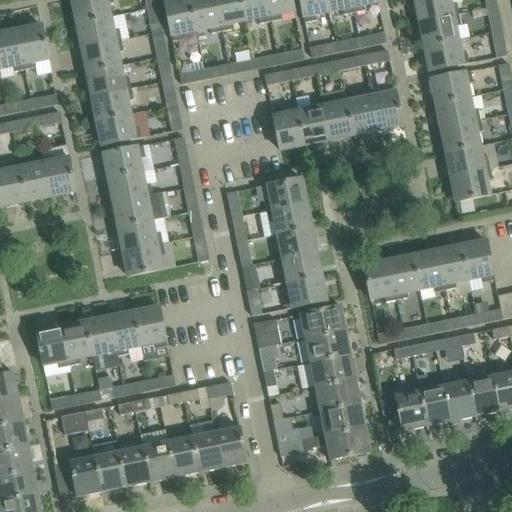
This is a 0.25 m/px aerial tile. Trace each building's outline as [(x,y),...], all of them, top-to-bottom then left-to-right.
[(110,18),(109,13),(108,5),(114,4),(112,0),(72,0),(77,25),(110,18)] [(157,9),(155,0),(145,0),(147,11),(157,9)] [(183,34),(196,32),(189,0),(180,0),(164,3),(172,43),(184,40),(183,34)] [(211,35),(222,33),(215,0),(189,0),(196,32),(209,29),(211,35)] [(232,25),(245,22),(240,0),(215,0),(222,33),(233,31),(232,25)] [(259,25),(270,23),(265,0),(240,0),(245,22),(258,19),(259,25)] [(294,12),(291,0),(265,0),(270,23),(281,21),(280,15),(294,12)] [(315,16),(328,13),(325,0),(299,0),(305,24),(316,22),(315,16)] [(343,16),(354,14),(350,0),(325,0),(328,13),(342,10),(343,16)] [(364,6),(377,3),(376,0),(350,0),(354,14),(365,12),(364,6)] [(414,0),(419,23),(459,15),(456,4),(451,5),(449,0),(414,0)] [(484,0),(487,10),(497,8),(495,0),(484,0)] [(492,34),(502,32),(497,8),(487,10),(492,34)] [(152,35),(162,33),(157,9),(147,11),(152,35)] [(424,48),(458,41),(455,28),(461,27),(459,15),(419,23),(424,48)] [(82,49),(121,41),(119,30),(113,31),(110,18),(77,25),(82,49)] [(24,65),(48,60),(42,27),(17,32),(24,65)] [(13,67),(24,65),(17,32),(0,35),(0,63),(11,61),(13,67)] [(497,59),(507,57),(502,32),(492,34),(497,59)] [(157,59),(167,57),(162,33),(152,35),(157,59)] [(361,49),(386,44),(384,34),(359,39),(361,49)] [(337,54),(361,49),(359,39),(335,44),(337,54)] [(87,74),(120,67),(118,53),(123,52),(121,41),(82,49),(87,74)] [(466,53),(460,54),(458,41),(424,48),(429,73),(469,65),(466,53)] [(312,59),(337,54),(335,44),(310,49),(312,59)] [(279,66),(283,65),(304,61),(302,51),(277,56),(279,66)] [(364,67),(389,62),(387,52),(362,57),(364,67)] [(255,71),(279,66),(277,56),(253,61),(255,71)] [(172,81),(169,68),(167,57),(157,59),(162,83),(172,81)] [(340,72),(364,67),(362,57),(338,62),(340,72)] [(230,76),(255,71),(253,61),(228,66),(230,76)] [(316,77),(340,72),(338,62),(314,67),(316,77)] [(503,92),(511,89),(511,83),(508,65),(498,67),(503,92)] [(206,81),(230,76),(228,66),(204,71),(206,81)] [(92,98),(131,90),(129,79),(123,80),(120,67),(87,74),(92,98)] [(292,82),(316,77),(314,67),(290,72),(292,82)] [(181,86),(206,81),(204,71),(179,76),(181,86)] [(267,87),(292,82),(290,72),(265,77),(267,87)] [(436,105),(469,99),(467,85),(473,84),(470,72),(431,80),(436,105)] [(177,106),(173,87),(172,81),(162,83),(167,108),(177,106)] [(508,116),(511,115),(511,89),(503,92),(508,116)] [(97,122),(130,115),(127,102),(133,101),(131,90),(92,98),(97,122)] [(402,126),(396,93),(382,96),(380,90),(370,92),(377,131),(402,126)] [(353,136),(377,131),(370,92),(359,94),(360,100),(347,103),(353,136)] [(33,111),(58,106),(56,96),(31,101),(33,111)] [(472,112),(471,105),(469,99),(436,105),(441,130),(480,122),(478,111),(472,112)] [(353,136),(347,103),(333,106),(332,100),(321,102),(329,141),(353,136)] [(9,116),(33,111),(31,101),(7,106),(9,116)] [(305,146),(329,141),(321,102),(310,104),(311,110),(298,113),(305,146)] [(0,117),(9,116),(7,106),(0,107),(0,117)] [(167,108),(172,133),(182,131),(177,106),(167,108)] [(305,146),(298,113),(285,115),(283,109),(272,112),(280,151),(305,146)] [(37,128),(61,123),(59,114),(35,119),(37,128)] [(102,147),(141,139),(139,127),(133,129),(130,115),(97,122),(102,147)] [(12,133),(37,128),(35,119),(10,123),(12,133)] [(446,154),(479,147),(477,134),(483,133),(480,122),(441,130),(446,154)] [(0,135),(12,133),(10,123),(0,125),(0,135)] [(178,164),(188,162),(184,139),(174,141),(178,164)] [(108,180),(142,172),(139,160),(145,158),(143,147),(103,155),(108,180)] [(451,178),(490,170),(488,159),(482,160),(479,147),(446,154),(451,178)] [(69,159),(55,162),(53,156),(43,158),(51,198),(76,193),(69,159)] [(26,203),(51,198),(43,158),(32,160),(33,166),(20,169),(26,203)] [(184,189),(193,187),(188,162),(178,164),(184,189)] [(26,203),(20,169),(6,172),(5,166),(0,166),(0,197),(2,207),(26,203)] [(153,196),(159,194),(154,169),(142,172),(108,180),(113,204),(153,196)] [(487,211),(484,198),(489,196),(487,183),(492,181),(490,170),(451,178),(456,203),(460,202),(463,216),(487,211)] [(267,213),(306,205),(301,180),(268,186),(270,200),(265,202),(267,213)] [(189,214),(198,212),(193,187),(184,189),(189,214)] [(232,220),(242,218),(237,193),(227,195),(232,220)] [(118,228),(152,221),(149,208),(155,207),(153,196),(113,204),(118,228)] [(278,236),(311,229),(306,205),(267,213),(269,224),(275,223),(278,236)] [(193,238),(203,236),(198,212),(189,214),(193,238)] [(237,244),(247,242),(242,218),(232,220),(237,244)] [(123,253),(163,245),(160,233),(154,235),(152,221),(118,228),(123,253)] [(277,261),(316,253),(311,229),(278,236),(280,249),(274,250),(277,261)] [(199,263),(208,261),(203,236),(193,238),(199,263)] [(242,268),(251,266),(247,242),(237,244),(242,268)] [(482,284),(494,282),(486,242),(461,247),(468,281),(481,278),(482,284)] [(162,271),(159,257),(165,256),(163,245),(123,253),(128,278),(162,271)] [(455,283),(468,281),(461,247),(437,252),(445,291),(456,289),(455,283)] [(434,294),(445,291),(437,252),(413,257),(420,291),(433,288),(434,294)] [(287,284),(321,278),(316,253),(277,261),(279,272),(285,271),(287,284)] [(406,293),(420,291),(413,257),(389,262),(397,301),(408,299),(406,293)] [(386,304),(397,301),(389,262),(364,267),(370,301),(384,298),(386,304)] [(247,293),(256,291),(251,266),(242,268),(247,293)] [(287,310),(326,302),(321,278),(287,284),(290,298),(284,299),(287,310)] [(247,293),(252,317),(261,315),(256,291),(247,293)] [(500,311),(502,321),(511,318),(511,316),(507,295),(497,297),(500,311)] [(306,339),(345,331),(340,307),(301,316),(306,339)] [(155,350),(157,350),(167,348),(159,308),(134,313),(141,347),(154,344),(155,350)] [(477,326),(502,321),(500,311),(475,316),(477,326)] [(128,349),(141,347),(134,313),(110,318),(118,358),(129,355),(128,349)] [(453,331),(477,326),(475,316),(451,321),(453,331)] [(107,360),(118,358),(110,318),(86,323),(92,356),(106,354),(107,360)] [(429,335),(453,331),(451,321),(427,326),(429,335)] [(79,359),(92,356),(86,323),(61,328),(69,367),(80,365),(79,359)] [(277,332),(266,334),(263,323),(253,325),(258,349),(280,345),(277,332)] [(404,340),(429,335),(427,326),(402,330),(404,340)] [(493,341),(511,338),(508,327),(491,331),(493,341)] [(58,369),(69,367),(61,328),(36,333),(43,366),(57,364),(58,369)] [(379,345),(404,340),(402,330),(377,336),(379,345)] [(311,364),(350,356),(345,331),(306,339),(311,364)] [(458,337),(460,348),(475,345),(473,334),(458,337)] [(444,351),(460,348),(458,337),(442,341),(444,351)] [(410,347),(412,357),(427,355),(425,344),(410,347)] [(273,372),(273,371),(277,370),(275,360),(279,359),(276,346),(280,345),(258,349),(263,374),(273,372)] [(396,361),(412,357),(410,347),(393,351),(396,361)] [(316,389),(355,381),(350,356),(311,364),(316,389)] [(266,389),(276,386),(273,372),(263,374),(266,389)] [(498,413),(511,410),(511,373),(491,378),(498,413)] [(0,401),(18,397),(13,374),(0,376),(0,401)] [(444,387),(427,390),(424,374),(416,375),(419,392),(426,428),(452,423),(444,387)] [(175,387),(175,386),(173,377),(148,382),(150,392),(175,387)] [(475,418),(498,413),(491,378),(467,382),(475,418)] [(320,413),(360,405),(355,381),(316,389),(320,413)] [(126,397),(150,392),(148,382),(124,387),(126,397)] [(452,423),(475,418),(467,382),(444,387),(452,423)] [(222,398),(233,395),(230,384),(206,388),(210,405),(223,403),(222,398)] [(101,401),(126,397),(124,387),(99,392),(101,401)] [(201,407),(210,405),(206,388),(183,393),(185,403),(199,400),(201,407)] [(77,406),(101,401),(99,392),(75,396),(77,406)] [(402,433),(426,428),(419,392),(395,397),(402,433)] [(161,408),(185,403),(183,393),(159,398),(161,408)] [(52,411),(77,406),(75,396),(50,402),(52,411)] [(0,426),(23,422),(18,397),(0,401),(0,426)] [(136,413),(161,408),(159,398),(134,403),(136,413)] [(124,416),(136,413),(134,403),(122,406),(124,416)] [(290,419),(283,420),(280,404),(270,407),(273,422),(290,419)] [(325,437),(365,429),(360,405),(320,413),(325,437)] [(86,413),(88,423),(99,421),(97,411),(86,413)] [(87,423),(88,423),(86,413),(61,418),(65,436),(88,431),(87,423)] [(278,447),(301,442),(299,429),(292,430),(290,419),(273,422),(278,447)] [(0,452),(28,447),(23,422),(0,426),(0,452)] [(222,469),(246,464),(239,428),(215,433),(222,469)] [(278,447),(280,458),(313,452),(313,450),(327,447),(330,461),(370,453),(365,429),(325,437),(301,442),(278,447)] [(199,474),(222,469),(215,433),(192,438),(199,474)] [(175,479),(199,474),(192,438),(168,443),(175,479)] [(150,483),(175,479),(168,443),(143,448),(150,483)] [(0,477),(33,471),(28,447),(0,452),(0,477)] [(127,488),(150,483),(143,448),(119,453),(127,488)] [(102,493),(127,488),(119,453),(95,458),(102,493)] [(77,498),(102,493),(95,458),(70,463),(77,498)] [(0,502),(38,494),(33,471),(0,477),(0,502)] [(0,502),(0,511),(41,511),(38,494),(0,502)]
